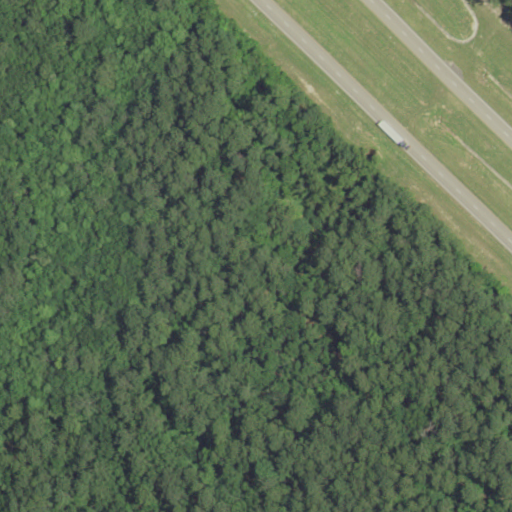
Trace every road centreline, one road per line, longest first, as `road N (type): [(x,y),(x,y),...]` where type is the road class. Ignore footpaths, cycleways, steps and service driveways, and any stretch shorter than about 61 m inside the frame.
road 1 (trunk): [(261,0),(511,243)]
road 2 (trunk): [(511,140),(367,0)]
